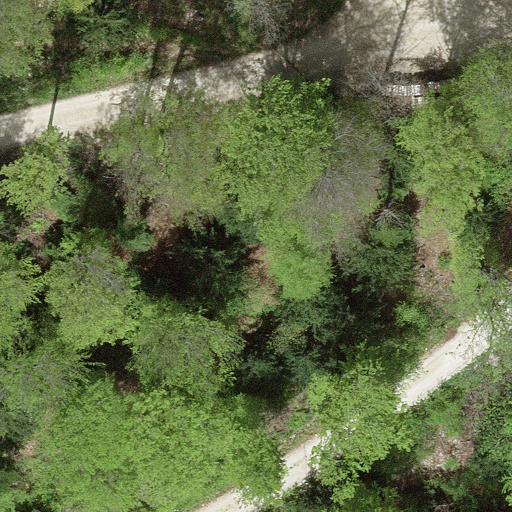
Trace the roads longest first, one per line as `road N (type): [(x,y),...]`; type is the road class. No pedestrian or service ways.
road 1 (track): [(511,301),(309,461),(219,511)]
road 2 (track): [(0,128),(288,70)]
road 3 (track): [(288,70),(452,39)]
